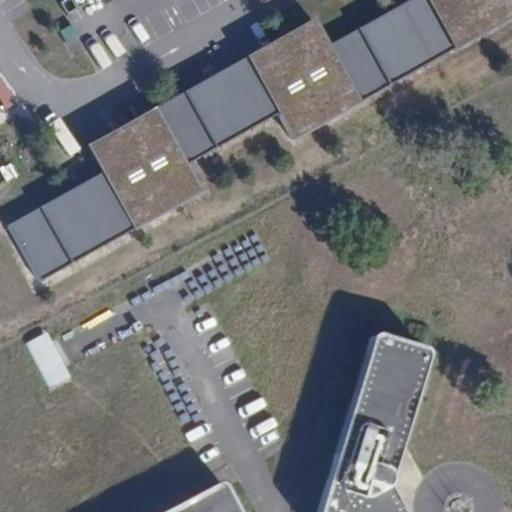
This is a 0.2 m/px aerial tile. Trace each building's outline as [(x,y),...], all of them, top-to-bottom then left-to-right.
[(279,133),(511,24),(511,0),(412,0),(318,44),(311,28),(74,139),(93,179),(3,221),(29,277),(198,199),(180,162),(272,119),(279,133)] [(0,107),(1,109),(10,106),(0,80),(0,107)] [(401,511),(381,473),(420,355),(416,343),(374,329),(361,335),(304,511),(335,511),(336,510),(337,511),(401,511)] [(44,333),(25,342),(47,388),(66,379),(44,333)] [(206,476),(135,511),(240,511),(225,481),(206,476)]
